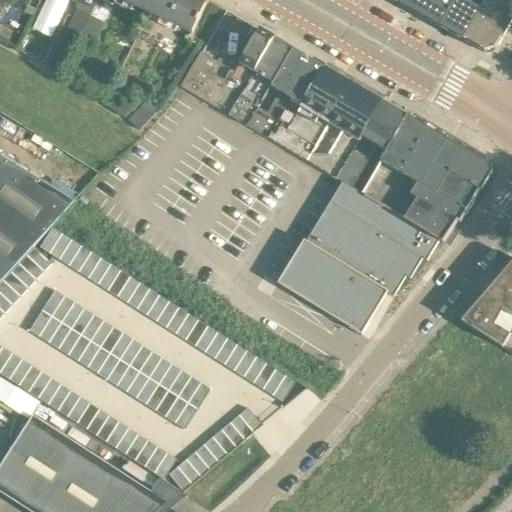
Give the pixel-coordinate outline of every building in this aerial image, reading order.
[(79,0),(77,5),(75,9),(91,17),(98,0),(79,0)] [(114,0),(146,15),(153,0),(114,0)] [(193,0),(153,0),(146,15),(192,36),(206,6),(193,0)] [(399,0),(397,4),(419,16),(426,0),(399,0)] [(426,0),(419,16),(440,28),(456,0),(426,0)] [(456,0),(440,28),(464,42),(487,0),(456,0)] [(487,0),(464,42),(484,53),(484,54),(485,54),(486,54),(487,54),(487,53),(494,51),(494,52),(495,52),(496,51),(497,50),(496,50),(511,21),(511,12),(489,0),(487,0)] [(511,0),(489,0),(511,12),(511,0)] [(32,17),(36,10),(27,6),(24,13),(32,17)] [(66,36),(79,42),(90,17),(77,11),(66,36)] [(90,17),(79,42),(92,48),(103,23),(90,17)] [(200,53),(180,88),(229,117),(275,39),(259,31),(235,73),(200,53)] [(294,51),(276,40),(275,39),(229,117),(245,127),(270,86),(273,88),(294,51)] [(151,47),(136,40),(118,79),(132,86),(151,47)] [(294,51),(273,88),(270,86),(245,127),(277,146),(325,69),(294,51)] [(325,69),(277,146),(308,164),(313,156),(328,130),(354,86),(325,69)] [(354,86),(328,130),(340,137),(329,156),(313,156),(308,164),(335,180),(383,103),(354,86)] [(140,132),(159,112),(147,101),(128,121),(140,132)] [(388,154),(410,119),(383,103),(335,180),(343,185),(348,188),(368,157),(374,146),(388,154)] [(440,242),(443,245),(457,224),(461,225),(480,193),(482,194),(493,174),(491,167),(410,119),(388,154),(362,196),(348,188),(343,185),(337,194),(307,243),(305,242),(278,285),(362,335),(388,294),(394,298),(407,277),(411,280),(424,259),(428,262),(440,242)] [(0,283),(53,226),(75,203),(0,157),(0,283)] [(53,229),(40,249),(69,268),(82,248),(53,229)] [(82,248),(69,268),(79,274),(91,254),(82,248)] [(34,249),(27,257),(44,273),(52,265),(34,249)] [(91,254),(79,274),(88,280),(101,260),(91,254)] [(27,257),(19,265),(36,282),(44,273),(27,257)] [(101,260),(88,280),(98,286),(111,266),(101,260)] [(19,265),(11,274),(29,290),(36,282),(19,265)] [(511,265),(511,266),(463,322),(511,354),(511,331),(511,329),(511,265)] [(111,266),(98,286),(108,293),(121,272),(111,266)] [(121,272),(108,293),(117,299),(130,278),(121,272)] [(11,274),(3,282),(21,299),(29,290),(11,274)] [(130,278),(117,299),(127,305),(140,285),(130,278)] [(3,282),(0,285),(0,294),(13,307),(21,299),(3,282)] [(140,285),(127,305),(137,311),(150,291),(140,285)] [(150,291),(137,311),(147,317),(159,297),(150,291)] [(55,292),(42,312),(52,318),(65,298),(55,292)] [(0,294),(0,310),(5,315),(13,307),(0,294)] [(159,297),(147,317),(156,324),(169,303),(159,297)] [(65,298),(52,318),(62,325),(75,304),(65,298)] [(169,303),(156,324),(166,330),(179,309),(169,303)] [(75,304),(62,325),(71,331),(84,311),(75,304)] [(179,309),(166,330),(176,336),(189,316),(179,309)] [(84,311),(71,331),(81,337),(94,317),(84,311)] [(42,312),(29,333),(39,339),(52,318),(42,312)] [(189,316),(176,336),(185,342),(198,322),(189,316)] [(94,317),(81,337),(91,343),(104,323),(94,317)] [(52,318),(39,339),(49,345),(62,325),(52,318)] [(198,322),(185,342),(195,348),(208,328),(198,322)] [(104,323),(91,343),(101,349),(113,329),(104,323)] [(62,325),(49,345),(59,351),(71,331),(62,325)] [(208,328),(195,348),(205,354),(218,334),(208,328)] [(113,329),(101,349),(110,356),(123,335),(113,329)] [(71,331),(59,351),(68,357),(81,337),(71,331)] [(218,334),(205,354),(214,361),(227,340),(218,334)] [(123,335),(110,356),(120,362),(133,341),(123,335)] [(81,337),(68,357),(78,363),(91,343),(81,337)] [(227,340),(214,361),(224,367),(237,347),(227,340)] [(133,341),(120,362),(130,368),(143,348),(133,341)] [(91,343),(78,363),(88,370),(101,349),(91,343)] [(237,347),(224,367),(234,373),(247,353),(237,347)] [(143,348),(130,368),(139,374),(152,354),(143,348)] [(3,349),(0,354),(0,375),(13,355),(3,349)] [(101,349),(88,370),(97,376),(110,356),(101,349)] [(247,353),(234,373),(244,379),(257,359),(247,353)] [(152,354),(139,374),(149,380),(162,360),(152,354)] [(13,355),(0,375),(10,382),(23,362),(13,355)] [(110,356),(97,376),(107,382),(120,362),(110,356)] [(257,359),(244,379),(253,385),(266,365),(257,359)] [(162,360),(149,380),(159,386),(172,366),(162,360)] [(23,362),(10,382),(19,388),(32,368),(23,362)] [(120,362),(107,382),(117,388),(130,368),(120,362)] [(266,365),(253,385),(263,392),(276,371),(266,365)] [(172,366),(159,386),(169,393),(181,372),(172,366)] [(32,368),(19,388),(29,394),(42,374),(32,368)] [(130,368),(117,388),(127,394),(139,374),(130,368)] [(276,371),(263,392),(273,398),(286,377),(276,371)] [(181,372),(169,393),(178,399),(191,379),(181,372)] [(42,374),(29,394),(39,400),(52,380),(42,374)] [(139,374),(127,394),(136,401),(149,380),(139,374)] [(286,377),(273,398),(282,404),(295,384),(286,377)] [(191,379),(178,399),(188,405),(201,385),(191,379)] [(52,380),(39,400),(48,407),(61,386),(52,380)] [(149,380),(136,401),(146,407),(159,386),(149,380)] [(201,385),(188,405),(198,411),(210,391),(201,385)] [(61,386),(48,407),(58,413),(71,393),(61,386)] [(159,386),(146,407),(156,413),(169,393),(159,386)] [(71,393),(58,413),(67,419),(80,399),(71,393)] [(169,393),(156,413),(165,419),(178,399),(169,393)] [(80,399),(67,419),(77,425),(90,405),(80,399)] [(178,399),(165,419),(175,425),(188,405),(178,399)] [(90,405),(77,425),(87,431),(100,411),(90,405)] [(188,405),(175,425),(185,431),(198,411),(188,405)] [(248,410),(239,417),(253,434),(262,427),(248,410)] [(100,411),(87,431),(96,438),(109,417),(100,411)] [(34,417),(0,469),(0,493),(29,511),(159,511),(168,504),(34,417)] [(109,417),(96,438),(106,444),(119,424),(109,417)] [(239,417),(230,425),(244,442),(253,434),(239,417)] [(119,424),(106,444),(116,450),(129,430),(119,424)] [(230,425),(222,432),(236,449),(244,442),(230,425)] [(129,430),(116,450),(125,456),(138,436),(129,430)] [(222,432),(213,439),(227,456),(236,449),(222,432)] [(125,456),(135,463),(148,442),(138,436),(125,456)] [(213,439),(204,447),(218,464),(227,456),(213,439)] [(145,469),(158,449),(148,442),(135,463),(145,469)] [(204,447),(195,454),(209,471),(218,464),(204,447)] [(145,469),(154,475),(167,455),(158,449),(145,469)] [(177,469),(169,476),(183,493),(191,486),(200,478),(209,471),(195,454),(186,462),(177,469)] [(167,455),(154,475),(164,481),(177,461),(167,455)]
